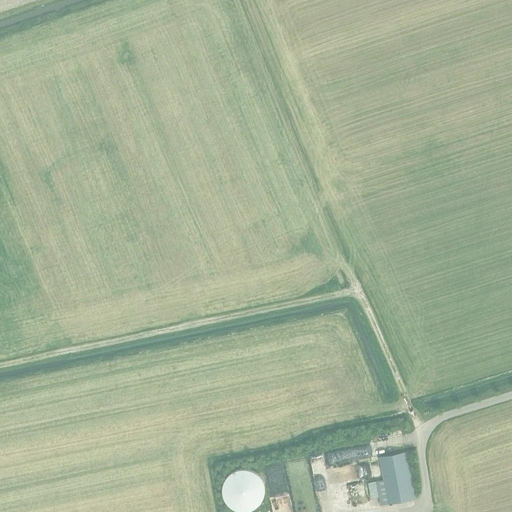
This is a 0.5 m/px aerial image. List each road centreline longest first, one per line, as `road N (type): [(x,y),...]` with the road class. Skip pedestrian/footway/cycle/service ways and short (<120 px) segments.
road 1 (track): [(424,431),(353,291),(0,365)]
road 2 (unclassified): [(426,503),(424,431),(511,395)]
